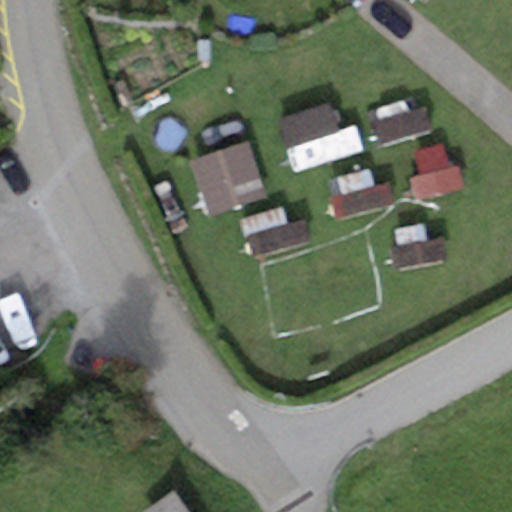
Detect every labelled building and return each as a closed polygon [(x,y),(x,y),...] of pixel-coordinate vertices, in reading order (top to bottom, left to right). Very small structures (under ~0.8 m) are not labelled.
[(278,128),(292,183),(353,167),(338,112),(278,128)] [(369,127),(378,158),(430,142),(421,112),(369,127)] [(248,158),(192,175),(205,222),(262,205),(248,158)] [(326,194),(337,232),(387,217),(375,179),(326,194)] [(305,256),(298,221),(242,232),(250,267),(305,256)] [(186,511),(175,495),(150,511),(186,511)]
